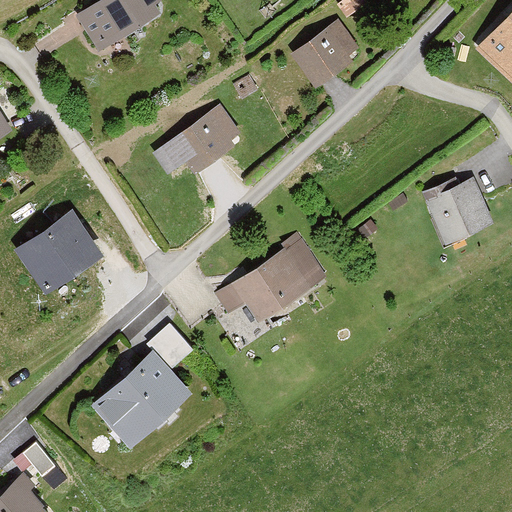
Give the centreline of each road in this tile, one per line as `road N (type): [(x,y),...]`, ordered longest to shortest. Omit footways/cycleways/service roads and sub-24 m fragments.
road 1 (residential): [(393,65),(163,280)]
road 2 (residential): [(163,280),(26,70),(0,51)]
road 3 (residential): [(163,280),(0,428)]
road 4 (residential): [(393,65),(427,88),(483,103),(511,140)]
